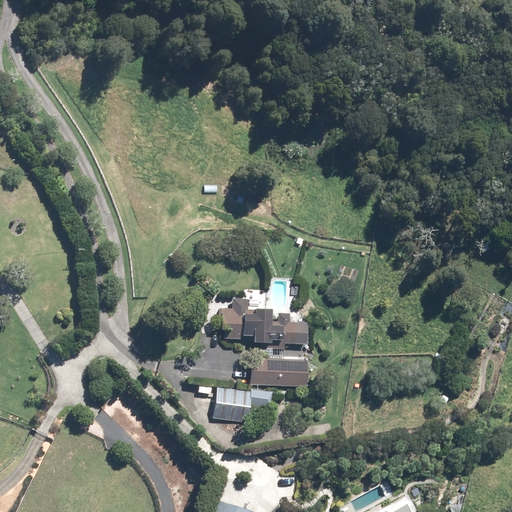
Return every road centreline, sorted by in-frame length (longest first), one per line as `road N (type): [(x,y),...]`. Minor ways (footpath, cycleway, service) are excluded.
road 1 (unknown): [(0,79),(67,173),(107,261),(106,341),(59,392)]
road 2 (unknown): [(106,341),(154,407),(282,511)]
road 3 (unknown): [(59,392),(145,468),(164,511)]
